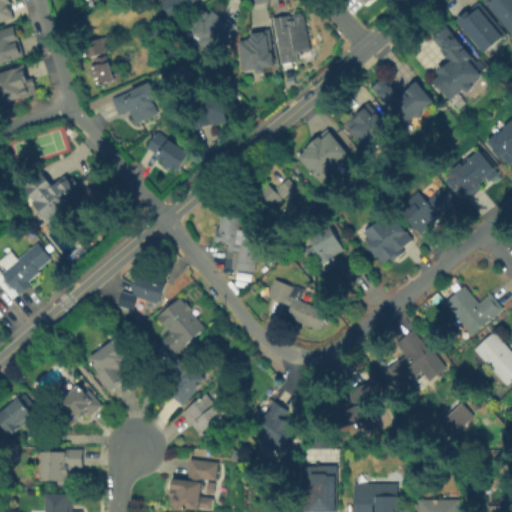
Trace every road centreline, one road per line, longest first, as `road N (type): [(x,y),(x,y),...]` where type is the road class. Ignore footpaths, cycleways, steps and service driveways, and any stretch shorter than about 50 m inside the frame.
road 1 (tertiary): [(422,0),(0,357)]
road 2 (residential): [(399,298),(334,351),(306,358),(284,352),(167,217)]
road 3 (residential): [(38,0),(74,106),(167,217)]
road 4 (residential): [(511,206),(399,298)]
